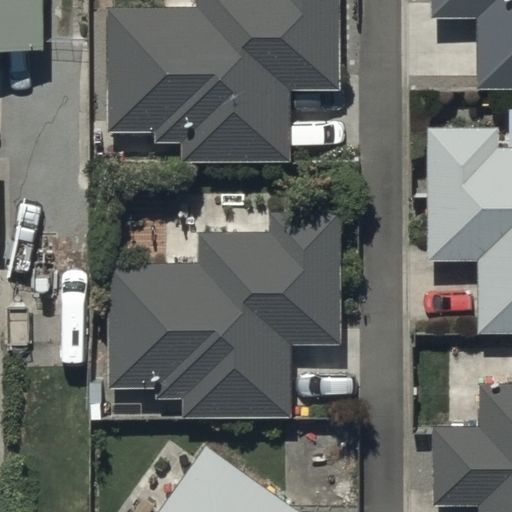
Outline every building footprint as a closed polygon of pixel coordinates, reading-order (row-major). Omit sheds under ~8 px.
[(0,0),(0,46),(48,46),(47,0),(0,0)] [(199,0),(199,5),(113,4),(112,128),(158,128),(158,139),(183,139),(183,155),(288,156),(289,86),(340,86),(340,0),(199,0)] [(511,0),(433,0),(434,14),(479,14),(478,84),(511,84),(511,0)] [(502,126),(429,128),(431,258),(478,257),(479,331),(511,330),(511,146),(503,146),(502,126)] [(109,378),(158,378),(158,394),(183,394),(184,414),(292,414),(292,340),(345,340),(345,210),(273,210),(273,234),(205,234),(205,263),(109,263),(109,378)] [(483,502),(482,511),(511,511),(511,378),(482,379),(483,422),(437,422),(438,502),(483,502)] [(297,511),(201,443),(150,511),(297,511)]
